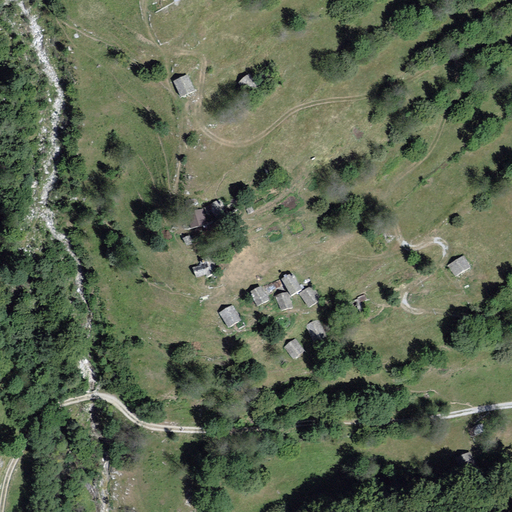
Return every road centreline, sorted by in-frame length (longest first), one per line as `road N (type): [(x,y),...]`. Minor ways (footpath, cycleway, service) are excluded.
road 1 (track): [(511,406),(417,421),(187,430),(138,424),(117,402),(93,396),(41,418),(7,473),(0,511)]
road 2 (track): [(511,302),(413,311),(403,296),(437,269),(445,247),(424,240),(410,250)]
